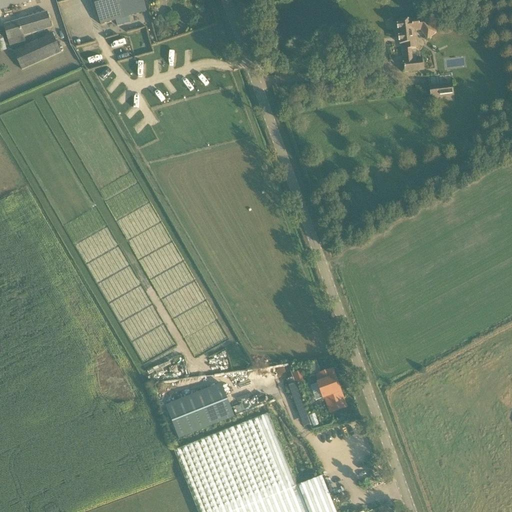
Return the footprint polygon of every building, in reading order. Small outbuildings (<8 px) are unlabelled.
[(0,0),(0,9),(3,8),(5,14),(13,12),(11,6),(19,4),(31,0),(0,0)] [(143,0),(93,0),(101,25),(147,12),(144,2),(143,0)] [(23,36),(52,28),(48,13),(4,25),(10,47),(25,42),(23,36)] [(428,39),(437,33),(427,19),(411,21),(411,20),(397,22),(397,24),(397,25),(398,29),(398,30),(399,37),(398,37),(399,37),(399,41),(399,42),(400,45),(402,45),(404,62),(412,61),(411,49),(417,49),(415,35),(417,31),(422,31),(428,39)] [(22,70),(61,52),(52,34),(14,52),(22,70)] [(412,61),(404,62),(405,72),(424,70),(423,60),(418,61),(412,61)] [(454,93),(453,85),(430,87),(431,99),(446,97),(446,94),(454,93)] [(317,363),(309,366),(312,375),(320,373),(317,363)] [(332,370),(317,376),(320,383),(310,387),(316,402),(325,398),(331,413),(346,407),(340,392),(338,392),(333,379),(335,379),(332,370)] [(301,371),(293,374),(296,384),(305,381),(301,371)] [(218,385),(163,406),(176,439),(231,418),(218,385)] [(335,511),(322,477),(298,487),(269,414),(175,451),(199,511),(335,511)] [(314,414),(308,416),(312,427),(318,425),(314,414)]
